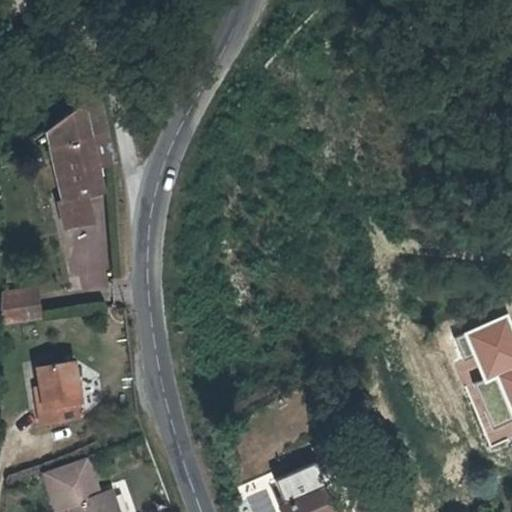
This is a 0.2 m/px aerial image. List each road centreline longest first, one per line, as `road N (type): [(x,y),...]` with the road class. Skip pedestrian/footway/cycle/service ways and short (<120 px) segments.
road 1 (tertiary): [(245,0),(180,124),(146,218),(153,349),(201,511)]
road 2 (track): [(146,218),(112,54),(85,0)]
